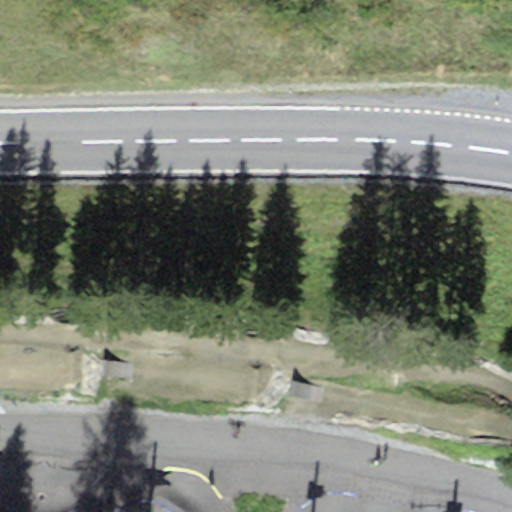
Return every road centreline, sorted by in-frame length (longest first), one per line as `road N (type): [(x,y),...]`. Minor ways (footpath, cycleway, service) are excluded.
road 1 (track): [(0,441),(120,439),(365,457),(511,497)]
road 2 (primary): [(511,154),(357,140),(0,146)]
